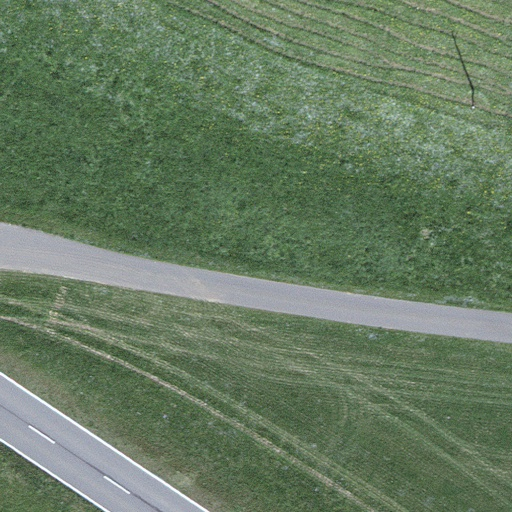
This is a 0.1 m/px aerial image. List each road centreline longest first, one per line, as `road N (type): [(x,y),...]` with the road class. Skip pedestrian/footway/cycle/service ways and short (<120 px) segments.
road 1 (unclassified): [(511,327),(319,303),(0,244)]
road 2 (tertiary): [(0,405),(159,511)]
